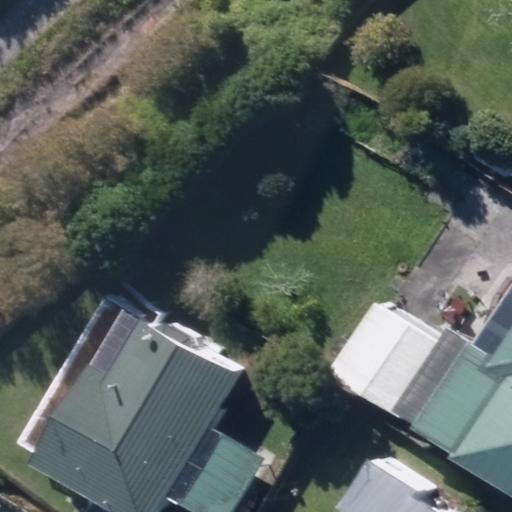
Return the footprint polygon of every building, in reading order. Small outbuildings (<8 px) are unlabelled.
[(374,105),(347,150),(396,180),(423,135),(374,105)] [(362,374),(424,415),(467,348),(405,308),(362,374)] [(188,511),(197,497),(222,511),(257,511),(289,459),(237,427),(269,374),(183,324),(152,377),(132,364),(76,458),(165,511),(188,511)] [(455,429),(511,466),(511,341),(486,324),(433,405),(460,423),(455,429)] [(486,511),(456,490),(457,487),(420,459),(389,502),(402,509),(400,511),(486,511)]
